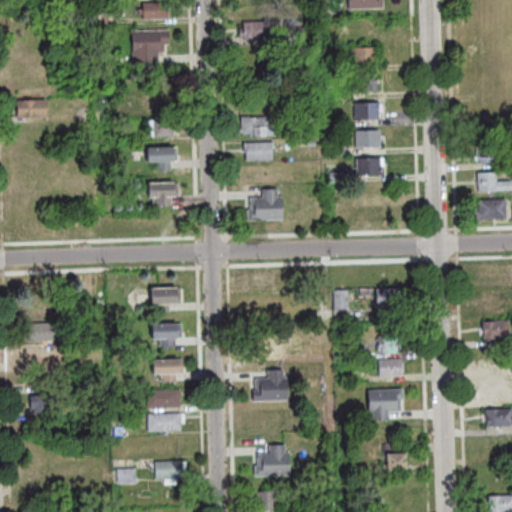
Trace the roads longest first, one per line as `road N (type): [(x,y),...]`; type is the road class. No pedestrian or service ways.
road 1 (residential): [(511,242),(0,259)]
road 2 (residential): [(449,511),(433,0)]
road 3 (residential): [(221,511),(209,0)]
